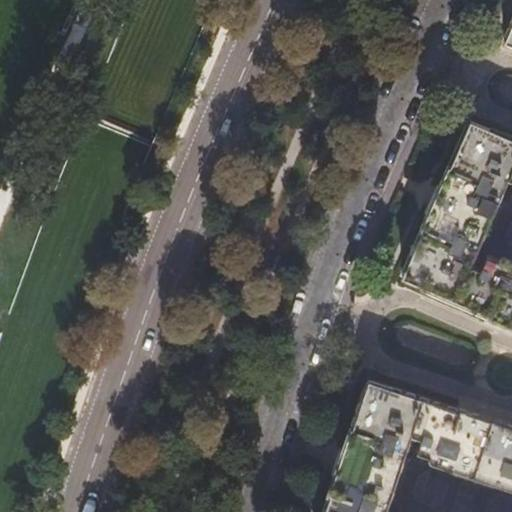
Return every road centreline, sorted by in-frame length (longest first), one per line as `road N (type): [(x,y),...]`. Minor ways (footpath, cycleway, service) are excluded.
road 1 (residential): [(245,511),(314,302),(445,0)]
road 2 (unclassified): [(75,511),(169,240),(273,0)]
road 3 (track): [(92,0),(0,204)]
